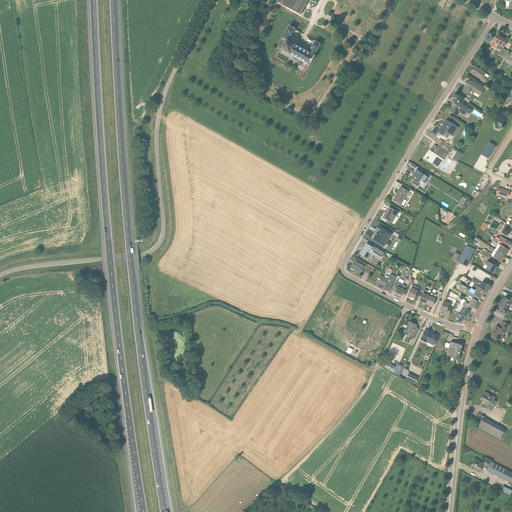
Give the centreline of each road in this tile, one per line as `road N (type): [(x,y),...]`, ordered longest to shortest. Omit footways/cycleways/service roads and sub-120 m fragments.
road 1 (motorway): [(164,511),(131,273),(113,0)]
road 2 (motorway): [(93,0),(108,246),(143,511)]
road 3 (residential): [(475,331),(402,304),(345,274),(343,264),(495,16)]
road 4 (unclassified): [(0,274),(154,249),(163,229),(159,110),(211,0)]
road 5 (track): [(280,481),(360,394),(402,304)]
road 6 (tertiary): [(448,511),(475,331)]
road 7 (track): [(374,370),(292,328),(260,323)]
